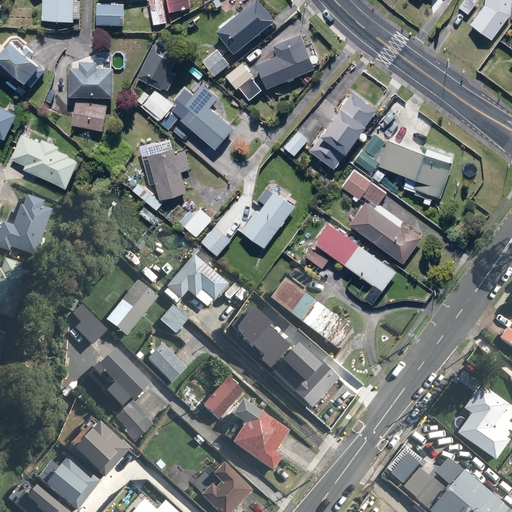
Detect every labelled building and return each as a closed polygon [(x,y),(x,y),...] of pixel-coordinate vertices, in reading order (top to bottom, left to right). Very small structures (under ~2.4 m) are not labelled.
[(42,0),(42,21),(73,22),(73,0),(42,0)] [(148,0),(153,25),(166,22),(162,0),(148,0)] [(166,0),(169,12),(190,8),(188,0),(166,0)] [(254,0),(215,31),(233,54),(274,20),(257,0),(254,0)] [(464,0),(459,8),(467,14),(477,0),(464,0)] [(469,24),(491,40),(509,15),(510,0),(484,0),(484,5),(469,24)] [(96,4),(96,25),(124,25),(124,4),(96,4)] [(255,64),(266,89),(286,80),(287,82),(294,79),(293,77),(313,69),(299,34),(272,45),(277,55),(255,64)] [(9,41),(0,51),(0,66),(28,90),(46,70),(39,64),(38,65),(29,58),(33,53),(26,46),(22,51),(9,41)] [(153,43),(137,78),(161,89),(177,55),(153,43)] [(202,61),(214,76),(229,64),(217,49),(202,61)] [(69,67),(69,96),(112,97),(113,68),(96,68),(96,61),(79,61),(79,67),(69,67)] [(226,76),(236,89),(253,75),(249,72),(251,70),(247,65),(245,67),(242,63),(226,76)] [(178,120),(215,149),(233,128),(208,108),(217,97),(195,79),(186,90),(192,95),(183,105),(188,108),(178,120)] [(49,87),(43,102),(60,110),(67,95),(49,87)] [(143,104),(161,119),(173,104),(155,90),(143,104)] [(308,151),(333,169),(376,110),(351,92),(308,151)] [(71,125),(102,131),(107,106),(76,100),(71,125)] [(16,115),(0,107),(0,137),(4,139),(16,115)] [(288,151),(294,156),(308,139),(297,131),(284,147),(288,151)] [(23,169),(66,188),(78,161),(68,156),(68,155),(58,150),(59,147),(42,139),(40,142),(22,134),(11,159),(25,165),(23,169)] [(385,142),(374,134),(363,148),(374,156),(385,142)] [(424,154),(386,140),(378,166),(406,176),(404,185),(433,195),(439,198),(454,157),(426,147),(424,154)] [(174,147),(147,155),(159,200),(186,192),(181,171),(191,169),(185,150),(175,152),(174,147)] [(378,162),(362,150),(354,160),(370,173),(378,162)] [(371,182),(354,170),(342,187),(359,199),(371,182)] [(240,230),(264,248),(293,207),(294,206),(273,191),(258,211),(255,209),(240,230)] [(3,223),(0,230),(0,250),(10,254),(11,249),(36,258),(52,212),(42,208),(44,203),(27,197),(23,207),(20,206),(13,227),(3,223)] [(348,224),(403,263),(422,237),(401,222),(402,221),(378,203),(375,208),(365,200),(348,224)] [(200,208),(184,226),(196,236),(212,219),(200,208)] [(312,242),(381,291),(396,271),(327,222),(312,242)] [(201,242),(217,256),(231,240),(215,226),(201,242)] [(328,258),(310,246),(305,255),(322,266),(328,258)] [(201,248),(195,254),(209,268),(216,261),(201,248)] [(228,286),(193,257),(166,289),(181,301),(187,293),(206,309),(213,302),(214,303),(228,286)] [(0,316),(13,321),(29,275),(20,272),(22,266),(4,260),(1,270),(0,269),(0,316)] [(312,281),(297,268),(289,277),(305,290),(312,281)] [(269,302),(337,351),(352,331),(283,282),(269,302)] [(105,322),(126,339),(158,300),(137,283),(105,322)] [(76,327),(92,344),(107,330),(82,303),(73,312),(82,321),(76,327)] [(254,344),(271,327),(273,323),(254,306),(250,310),(248,308),(232,325),(254,344)] [(160,322),(175,335),(188,321),(172,307),(160,322)] [(261,358),(272,368),(292,346),(271,327),(254,344),(265,355),(261,358)] [(511,332),(507,329),(499,339),(511,348),(511,332)] [(272,369),(312,406),(338,379),(299,341),(272,369)] [(147,360),(171,385),(187,369),(163,345),(155,353),(153,351),(149,354),(151,356),(147,360)] [(131,397),(134,400),(152,383),(115,347),(94,369),(100,375),(105,371),(115,381),(108,388),(124,404),(131,397)] [(203,408),(218,421),(242,393),(227,380),(203,408)] [(457,435),(495,463),(510,443),(492,430),(509,407),(480,386),(463,410),(470,416),(466,422),(462,420),(456,429),(459,431),(457,435)] [(125,430),(136,442),(155,424),(147,415),(144,418),(131,404),(116,417),(127,428),(125,430)] [(289,434),(240,404),(230,419),(243,428),(231,446),(273,473),(282,459),(275,455),(289,434)] [(130,449),(100,420),(75,447),(105,475),(130,449)] [(60,466),(52,460),(38,477),(78,508),(101,480),(69,454),(60,466)] [(200,498),(215,511),(234,511),(251,494),(223,467),(212,478),(220,485),(215,490),(211,487),(200,498)] [(510,511),(463,471),(428,511),(510,511)] [(70,511),(71,511),(37,485),(30,493),(25,488),(14,503),(25,511),(70,511)]
